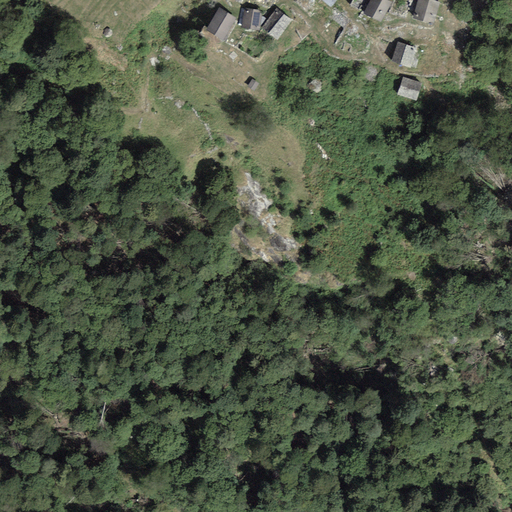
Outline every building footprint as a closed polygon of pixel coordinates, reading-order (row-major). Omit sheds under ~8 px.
[(352,0),(350,5),(358,10),(364,0),(352,0)] [(389,2),(384,0),(370,0),(365,11),(380,19),(389,2)] [(410,2),(404,0),(395,0),(391,12),(405,17),(410,2)] [(437,3),(427,0),(418,0),(413,16),(431,21),(437,3)] [(234,18),(219,8),(206,28),(222,38),(234,18)] [(260,11),(245,9),(242,26),(258,28),(260,11)] [(289,20),(276,10),(264,27),(277,37),(289,20)] [(416,49),(398,43),(392,59),(410,65),(416,49)] [(419,83),(403,78),(398,92),(415,98),(419,83)] [(148,434),(137,431),(135,441),(146,444),(148,434)] [(217,440),(203,434),(198,446),(211,452),(217,440)] [(301,494),(280,495),(281,509),(302,508),(301,494)]
